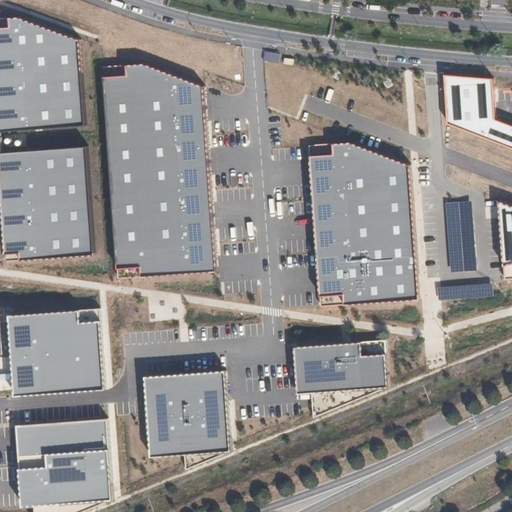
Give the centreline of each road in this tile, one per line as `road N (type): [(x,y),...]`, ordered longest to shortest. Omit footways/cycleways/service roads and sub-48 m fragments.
road 1 (unclassified): [(157,8),(330,41),(511,60)]
road 2 (unclassified): [(511,26),(276,0)]
road 3 (secondary): [(476,425),(260,511)]
road 4 (secondary): [(476,425),(306,511)]
road 5 (secondary): [(373,511),(505,447)]
